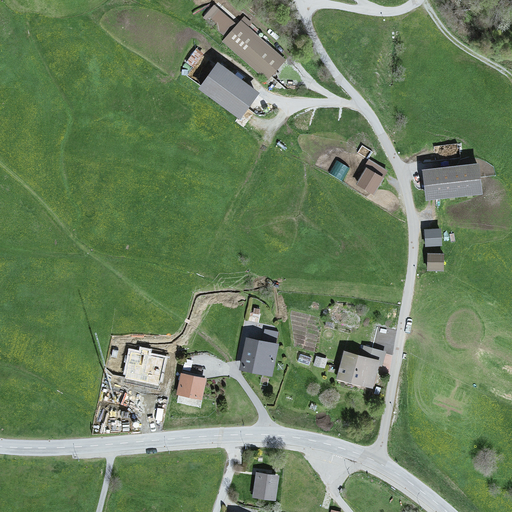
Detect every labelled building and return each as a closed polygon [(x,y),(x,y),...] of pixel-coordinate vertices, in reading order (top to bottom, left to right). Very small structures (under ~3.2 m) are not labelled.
[(234,23),(212,6),(198,24),(219,41),(234,23)] [(283,58),(238,19),(234,23),(219,41),(216,45),(261,84),(283,58)] [(258,92),(217,61),(198,86),(240,117),(258,92)] [(353,182),(372,193),(385,170),(365,160),(353,182)] [(483,192),(480,163),(422,168),(425,198),(483,192)] [(441,228),(423,230),(425,245),(443,243),(441,228)] [(442,253),(425,252),(425,268),(442,268),(442,253)] [(275,340),(244,334),(237,367),(268,373),(275,340)] [(384,350),(361,344),(359,353),(375,358),(373,365),(380,366),(384,350)] [(340,349),(333,378),(368,386),(373,365),(375,358),(359,353),(340,349)] [(202,377),(176,373),(173,396),(198,400),(202,377)] [(274,472),(251,469),(248,494),(271,497),(274,472)]
